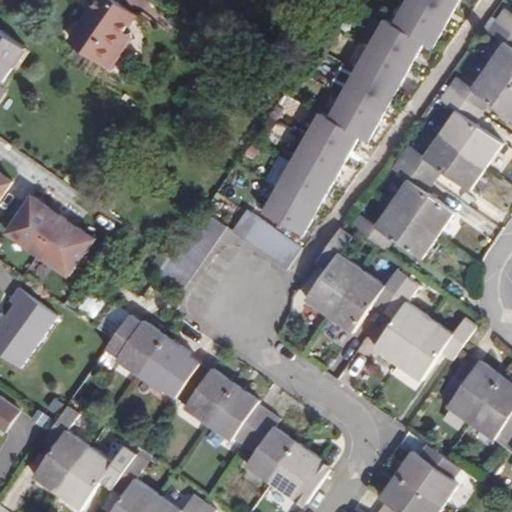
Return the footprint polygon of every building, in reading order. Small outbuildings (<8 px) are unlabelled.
[(115,46),(137,15),(115,0),(96,0),(87,14),(88,15),(71,39),(111,67),(122,52),(115,46)] [(269,214),(265,220),(299,243),(305,234),(361,136),(369,141),(425,43),(433,48),(460,0),(409,0),(395,25),(386,21),(372,45),(358,70),(347,89),(330,119),(322,114),(308,139),(294,163),(280,188),(266,212),(269,214)] [(360,10),(351,4),(344,16),(353,22),(360,10)] [(457,212),(428,192),(443,171),(472,191),(505,144),(477,124),(492,103),(511,117),(511,12),(506,9),(489,32),(505,44),(473,89),(458,77),(442,100),(458,112),(426,157),(410,145),(393,169),(410,181),(378,227),(361,215),(353,227),(387,251),(395,240),(424,260),(457,212)] [(341,33),(333,28),(322,45),(329,50),(341,33)] [(0,87),(0,88),(27,48),(0,29),(0,87)] [(132,38),(125,33),(115,46),(122,52),(132,38)] [(360,38),(345,63),(358,70),(372,45),(360,38)] [(326,55),(318,49),(306,66),(314,72),(326,55)] [(347,89),(358,70),(345,63),(334,82),(347,89)] [(322,114),(310,107),(297,132),(308,139),(322,114)] [(284,157),(270,182),(280,188),(294,163),(284,157)] [(0,201),(15,180),(0,169),(0,201)] [(266,212),(280,188),(270,182),(269,181),(266,180),(252,204),(266,212)] [(54,271),(70,280),(97,234),(28,195),(2,240),(54,270),(54,271)] [(304,247),(299,243),(265,220),(249,208),(234,230),(289,269),(304,247)] [(182,292),(228,226),(206,211),(160,277),(182,292)] [(309,301),(355,333),(375,304),(397,319),(377,348),(424,381),(444,352),(456,360),(480,326),(467,318),(456,334),(411,302),(422,286),(398,269),(388,287),(342,254),(353,238),(341,229),(317,263),(329,272),(309,301)] [(170,258),(161,251),(152,264),(161,270),(170,258)] [(15,304),(0,326),(0,352),(23,368),(60,316),(19,288),(10,301),(15,304)] [(167,390),(189,405),(187,408),(234,441),(236,438),(258,453),(249,466),(296,499),(298,496),(309,504),(333,470),(321,462),(323,460),(277,427),(282,419),(260,404),(262,401),(215,368),(213,371),(191,356),(193,353),(146,320),(144,323),(133,315),(109,349),(120,357),(119,360),(166,392),(167,390)] [(511,381),(483,361),(479,367),(467,359),(443,393),(455,402),(451,408),(511,450),(511,381)] [(0,427),(8,433),(22,411),(0,395),(0,427)] [(65,404),(57,398),(49,408),(57,414),(65,404)] [(115,462),(70,431),(82,415),(69,406),(45,440),(57,448),(36,477),(83,510),(103,481),(125,496),(113,511),(217,511),(219,510),(195,494),(184,510),(139,478),(150,463),(126,446),(115,462)] [(441,511),(462,483),(456,479),(464,468),(429,444),(422,455),(415,451),(382,498),(389,502),(381,511),(441,511)]
